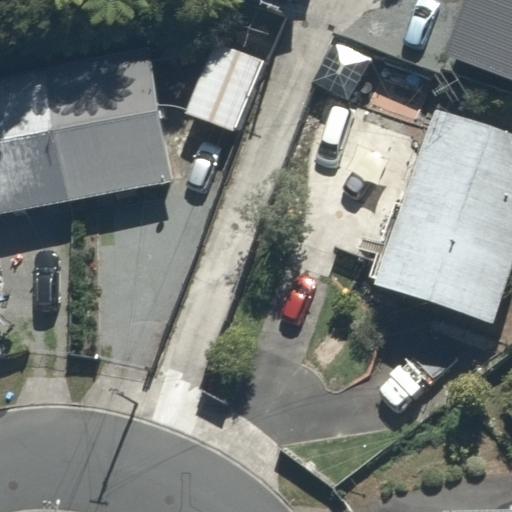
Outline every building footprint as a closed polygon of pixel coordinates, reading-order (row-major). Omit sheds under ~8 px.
[(511,0),(468,0),(449,57),(511,77),(511,0)] [(273,58),(218,38),(189,119),(243,138),(273,58)] [(433,75),(340,39),(331,62),(349,69),(342,87),(370,98),(362,118),(410,136),(433,75)] [(154,48),(0,82),(0,222),(184,181),(154,48)] [(511,285),(511,129),(446,108),(389,288),(500,324),(511,285)] [(354,238),(306,222),(291,265),(338,281),(354,238)]
